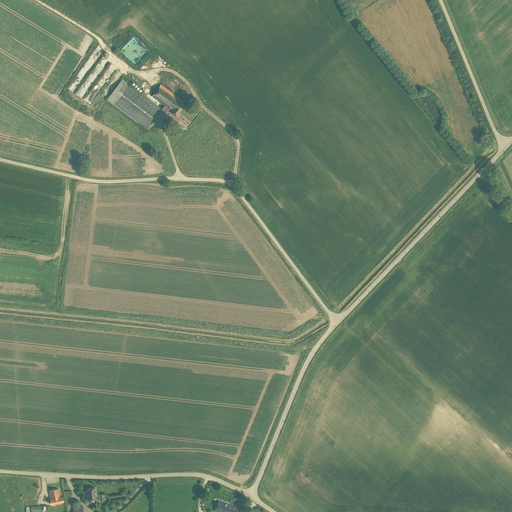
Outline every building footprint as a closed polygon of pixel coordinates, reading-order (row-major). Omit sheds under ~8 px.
[(149,63),(153,67),(160,60),(155,56),(149,63)] [(82,72),(87,77),(97,67),(92,62),(82,72)] [(93,84),(110,67),(106,62),(86,81),(93,88),(95,85),(93,84)] [(153,76),(150,80),(157,86),(161,83),(153,76)] [(162,104),(160,107),(122,79),(107,99),(114,105),(147,129),(161,111),(165,114),(168,110),(176,116),(188,101),(183,97),(181,99),(161,85),(152,96),(162,104)] [(87,500),(96,499),(95,488),(87,489),(88,495),(86,495),(87,500)] [(60,497),(59,489),(49,491),(51,499),(50,500),(51,505),(64,502),(63,497),(60,497)] [(205,498),(201,500),(204,509),(209,507),(205,498)]
